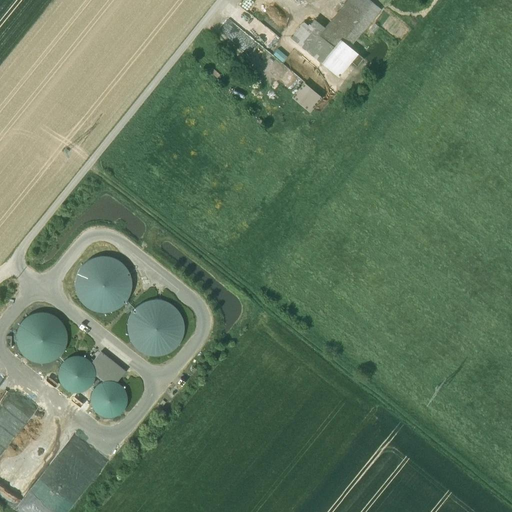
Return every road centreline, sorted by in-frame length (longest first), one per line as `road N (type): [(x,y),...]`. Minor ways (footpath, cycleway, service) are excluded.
road 1 (track): [(90,163),(511,501)]
road 2 (track): [(90,163),(224,0)]
road 3 (track): [(13,260),(90,163)]
